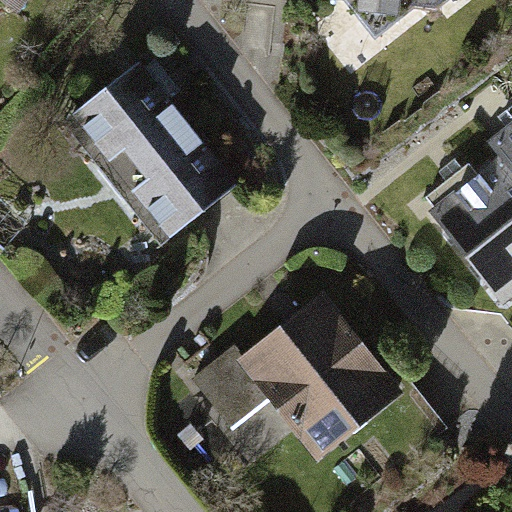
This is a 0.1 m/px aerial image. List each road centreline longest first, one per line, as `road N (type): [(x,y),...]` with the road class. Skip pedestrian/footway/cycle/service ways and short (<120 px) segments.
road 1 (residential): [(511,451),(323,192)]
road 2 (residential): [(88,385),(323,192)]
road 3 (residential): [(323,192),(170,0)]
road 4 (residential): [(88,385),(181,511)]
